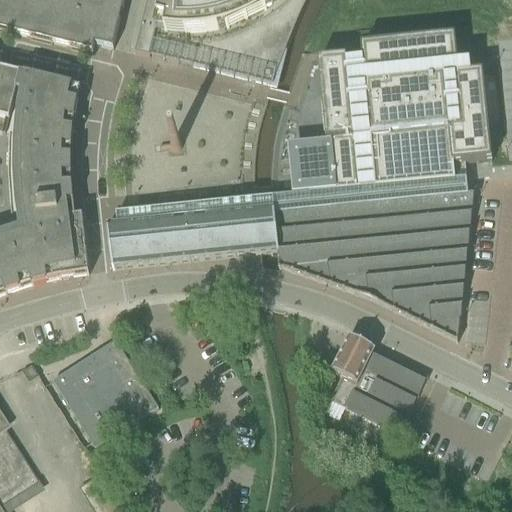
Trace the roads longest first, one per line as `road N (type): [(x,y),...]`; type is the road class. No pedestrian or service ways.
road 1 (residential): [(102,299),(94,183),(106,95),(86,73),(0,52)]
road 2 (unclassified): [(511,397),(292,300),(249,293)]
road 3 (residential): [(249,293),(154,290),(102,299)]
